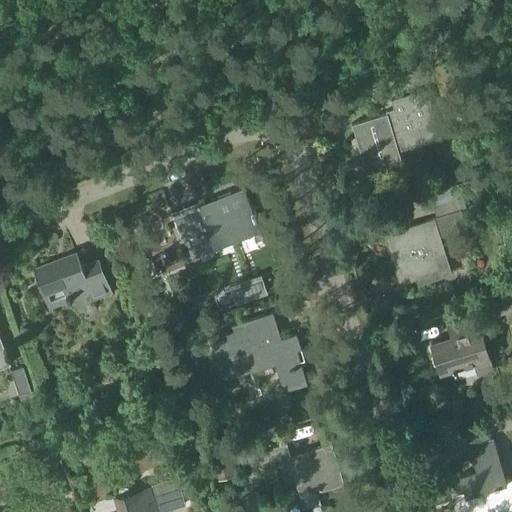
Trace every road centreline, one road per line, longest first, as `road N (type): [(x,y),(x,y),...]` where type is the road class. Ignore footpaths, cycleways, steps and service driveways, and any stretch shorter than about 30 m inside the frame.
road 1 (residential): [(404,511),(280,122)]
road 2 (residential): [(0,230),(280,122)]
road 3 (residential): [(280,122),(450,54)]
